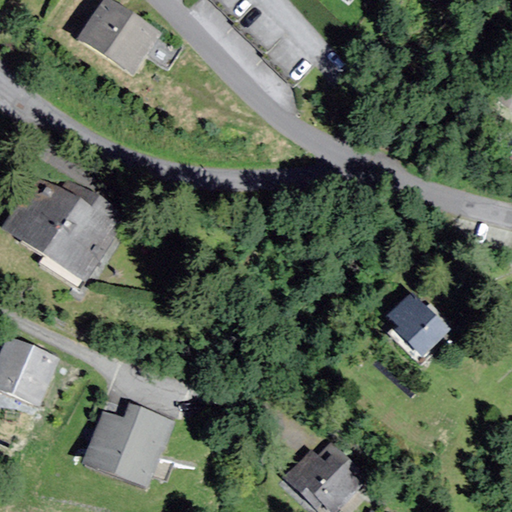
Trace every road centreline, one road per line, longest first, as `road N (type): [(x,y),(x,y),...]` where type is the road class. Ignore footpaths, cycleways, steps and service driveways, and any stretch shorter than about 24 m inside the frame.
road 1 (unclassified): [(371,180),(164,172),(73,136),(0,86)]
road 2 (residential): [(0,310),(72,352),(261,406),(306,437)]
road 3 (residential): [(371,180),(284,125),(216,68),(159,0)]
road 4 (unclassified): [(511,217),(371,180)]
